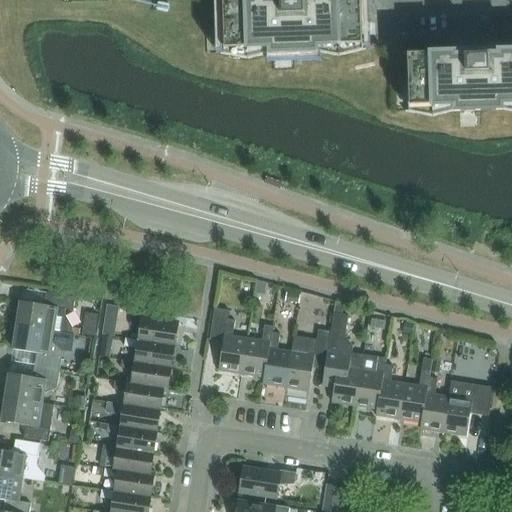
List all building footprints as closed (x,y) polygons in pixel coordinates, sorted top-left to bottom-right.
[(362,50),(362,45),(360,0),(221,0),(224,54),(221,53),(220,54),(248,59),(269,54),(317,53),(339,56),(366,50),(366,49),(362,50)] [(511,50),(497,51),(498,54),(477,55),(477,49),(476,49),(476,45),(453,46),(453,52),(403,54),(403,55),(407,55),(408,111),(405,111),(405,112),(432,117),(454,112),(502,110),(511,112),(511,50)] [(257,282),(255,294),(265,296),(267,284),(257,282)] [(65,315),(66,310),(73,311),(75,297),(47,293),(44,306),(20,302),(16,326),(65,333),(72,334),(72,329),(72,328),(65,315)] [(287,294),(285,302),(299,303),(300,296),(287,294)] [(335,303),(333,314),(341,315),(343,304),(335,303)] [(107,305),(105,319),(116,321),(117,309),(118,306),(107,305)] [(209,340),(223,342),(218,370),(241,374),(247,339),(232,337),(235,321),(227,320),(229,311),(214,308),(209,340)] [(133,310),(132,312),(130,325),(140,327),(138,340),(174,346),(177,324),(143,318),(144,311),(133,310)] [(331,402),(354,406),(363,355),(357,354),(352,353),(353,347),(348,340),(344,339),(348,316),(333,314),(330,332),(331,332),(325,364),(324,372),(336,374),(331,402)] [(371,328),(384,330),(385,322),(372,320),(371,328)] [(247,339),(241,374),(263,378),(262,384),(263,384),(272,333),(273,327),(264,325),(261,342),(247,339)] [(60,369),(63,350),(71,352),(74,335),(72,334),(65,333),(16,326),(12,349),(37,353),(35,365),(60,369)] [(84,327),(82,336),(95,338),(96,329),(84,327)] [(318,330),(316,340),(308,339),(294,336),(291,353),(286,387),(309,391),(313,362),(325,364),(331,332),(330,332),(318,330)] [(272,333),(263,384),(286,387),(291,353),(277,350),(280,334),(272,333)] [(137,348),(135,362),(171,368),(174,346),(138,340),(125,338),(124,346),(137,348)] [(101,345),(100,356),(109,358),(111,346),(101,345)] [(386,359),(363,355),(354,406),(376,410),(376,416),(385,365),(386,359)] [(419,387),(404,384),(399,419),(421,423),(420,429),(429,378),(430,372),(431,360),(423,359),(419,387)] [(127,383),(167,389),(171,368),(135,362),(122,360),(121,368),(134,370),(131,383),(127,383)] [(441,362),(433,361),(431,372),(439,373),(441,362)] [(60,369),(35,365),(33,378),(9,374),(5,398),(42,403),(44,393),(45,393),(57,389),(60,369)] [(399,419),(404,384),(391,382),(393,366),(385,365),(376,416),(399,419)] [(429,378),(420,429),(443,433),(449,398),(447,398),(435,396),(437,379),(429,378)] [(126,391),(124,405),(160,410),(163,389),(167,390),(167,389),(127,383),(115,381),(113,389),(126,391)] [(466,384),(450,381),(447,398),(449,398),(443,433),(466,436),(470,414),(488,417),(493,388),(486,387),(466,384)] [(78,397),(76,409),(84,411),(86,398),(78,397)] [(42,403),(5,398),(1,421),(26,425),(24,438),(48,442),(54,405),(42,403)] [(123,413),(121,426),(156,432),(160,410),(124,405),(111,403),(110,411),(123,413)] [(99,429),(107,431),(106,432),(119,434),(117,448),(153,453),(156,432),(121,426),(100,423),(99,429)] [(72,432),(70,444),(78,446),(79,434),(72,432)] [(36,466),(38,457),(40,444),(15,440),(13,453),(0,450),(0,475),(22,479),(44,482),(45,476),(36,466)] [(103,454),(116,456),(114,470),(154,476),(154,475),(150,475),(153,453),(117,448),(104,446),(103,454)] [(62,466),(59,485),(72,487),(75,468),(62,466)] [(280,470),(280,474),(243,468),(239,492),(277,498),(279,486),(295,485),(297,473),(280,470)] [(154,476),(114,470),(105,469),(104,477),(116,479),(114,492),(150,497),(154,476)] [(22,479),(0,475),(0,499),(6,500),(3,511),(29,511),(30,504),(18,502),(22,479)] [(338,511),(342,486),(326,484),(321,511),(338,511)] [(113,500),(111,511),(147,511),(150,497),(114,492),(101,490),(100,498),(113,500)] [(289,511),(290,508),(276,505),(275,508),(238,502),(235,511),(289,511)]
